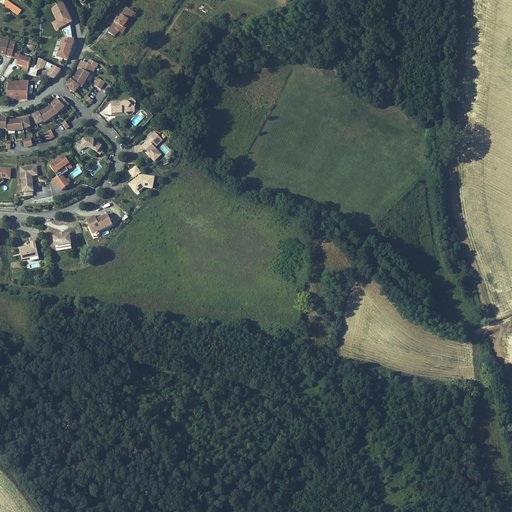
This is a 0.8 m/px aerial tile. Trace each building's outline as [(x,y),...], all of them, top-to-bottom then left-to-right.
[(17,8),(6,0),(2,5),(13,13),(17,8)] [(73,23),(63,3),(53,11),(56,17),(60,15),(63,20),(57,23),(61,29),(73,23)] [(127,9),(124,12),(128,14),(127,15),(129,16),(132,18),(135,14),(127,9)] [(112,27),(108,33),(113,36),(114,33),(116,34),(118,34),(119,32),(121,29),(125,31),(128,26),(126,25),(129,21),(127,19),(129,16),(127,15),(128,14),(124,12),(119,19),(118,18),(115,23),(117,24),(116,26),(115,25),(114,27),(112,27)] [(0,45),(0,55),(6,57),(10,42),(2,40),(1,45),(0,45)] [(75,41),(64,40),(61,49),(63,50),(62,54),(59,53),(58,58),(68,62),(75,41)] [(6,57),(12,59),(14,50),(16,43),(10,42),(6,57)] [(21,52),(14,50),(12,59),(12,60),(19,61),(17,66),(23,68),(29,70),(32,61),(20,57),(21,52)] [(55,80),(62,71),(39,60),(37,68),(32,66),(29,77),(36,78),(38,72),(39,72),(44,70),(50,73),(47,79),(55,80)] [(83,89),(91,76),(93,76),(96,68),(97,69),(99,65),(91,61),(89,64),(87,63),(82,61),(78,68),(81,70),(80,73),(79,72),(77,75),(78,76),(73,82),(71,81),(66,87),(75,95),(81,88),(83,89)] [(101,90),(105,83),(99,80),(95,86),(101,90)] [(7,100),(28,101),(29,83),(19,82),(19,86),(10,85),(11,82),(6,82),(6,84),(8,84),(7,100)] [(40,114),(33,117),(37,126),(44,123),(44,124),(59,115),(70,107),(64,101),(60,104),(58,101),(52,106),(53,107),(50,109),(49,108),(46,110),(46,111),(40,115),(40,114)] [(135,110),(128,103),(124,103),(123,105),(121,105),(121,103),(112,104),(112,114),(123,114),(122,112),(126,112),(127,113),(132,113),(135,110)] [(139,114),(142,118),(147,114),(143,110),(139,114)] [(138,115),(131,123),(135,127),(142,119),(138,115)] [(0,130),(7,131),(7,133),(24,131),(24,130),(31,128),(28,118),(22,120),(22,121),(15,122),(15,121),(11,121),(11,122),(7,123),(7,120),(0,119),(0,130)] [(55,138),(51,132),(44,135),(47,142),(55,138)] [(155,148),(163,141),(156,133),(150,139),(151,140),(152,141),(148,144),(146,144),(143,147),(135,147),(136,153),(143,152),(143,151),(147,151),(149,153),(147,154),(150,159),(153,156),(153,155),(158,151),(155,148)] [(33,146),(31,139),(23,141),(25,148),(33,146)] [(101,148),(92,142),(85,142),(77,146),(80,153),(86,150),(86,148),(89,148),(89,150),(96,155),(99,151),(101,148)] [(66,170),(70,167),(64,158),(49,168),(57,178),(52,181),(61,194),(67,190),(60,180),(63,178),(69,174),(66,170)] [(153,191),(155,179),(142,176),(140,177),(139,175),(141,174),(136,166),(129,171),(134,179),(136,178),(137,179),(139,182),(137,183),(133,182),(128,185),(135,194),(138,192),(138,190),(143,191),(145,190),(153,191)] [(34,196),(32,180),(37,179),(36,167),(19,168),(22,197),(24,197),(24,199),(29,199),(33,199),(32,196),(34,196)] [(0,186),(3,184),(2,181),(10,182),(11,170),(0,169),(0,186)] [(70,188),(63,178),(60,180),(67,190),(70,188)] [(98,233),(112,227),(107,216),(97,221),(88,225),(93,235),(98,233)] [(71,248),(69,237),(64,237),(61,238),(55,239),(56,250),(71,248)] [(38,256),(35,242),(31,243),(31,246),(20,249),(23,260),(29,258),(38,256)]
